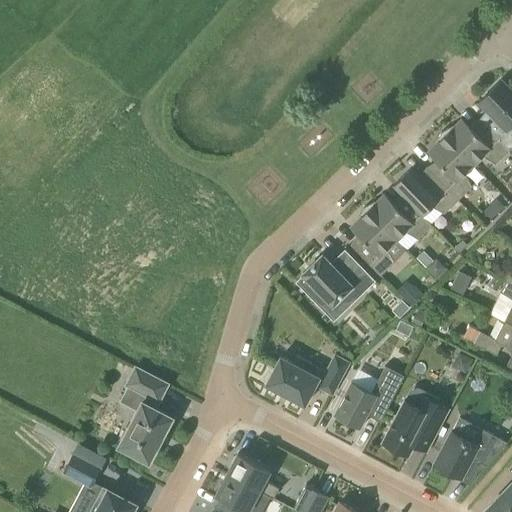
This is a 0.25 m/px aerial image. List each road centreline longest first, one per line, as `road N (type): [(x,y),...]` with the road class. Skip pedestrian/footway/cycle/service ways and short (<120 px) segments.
road 1 (residential): [(218,403),(262,255),(496,31)]
road 2 (residential): [(218,403),(438,511)]
road 3 (residential): [(165,511),(218,403)]
